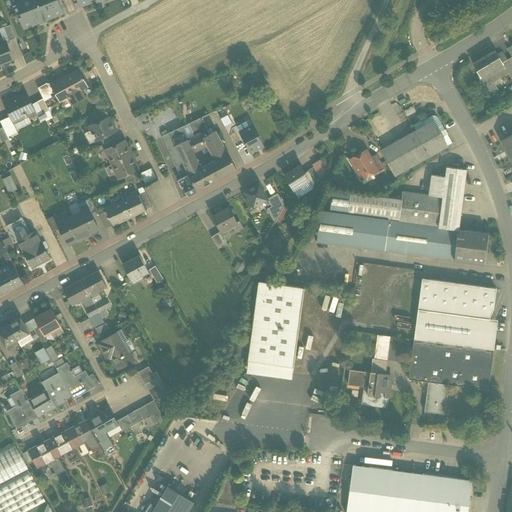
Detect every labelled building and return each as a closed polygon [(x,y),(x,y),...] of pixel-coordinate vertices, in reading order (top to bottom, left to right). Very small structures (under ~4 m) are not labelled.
[(57,0),(11,0),(18,20),(20,20),(23,29),(39,23),(40,24),(47,21),(47,20),(63,14),(57,0)] [(334,0),(304,0),(316,27),(341,16),(334,0)] [(361,0),(336,0),(344,15),(364,6),(361,0)] [(15,38),(10,25),(4,27),(9,40),(15,38)] [(6,41),(0,43),(0,65),(13,60),(6,41)] [(494,51),(473,64),(484,85),(491,82),(486,74),(502,64),(494,51)] [(511,75),(511,73),(505,62),(502,64),(506,72),(511,81),(511,75)] [(491,82),(506,72),(502,64),(486,74),(491,82)] [(79,70),(60,80),(59,78),(50,83),(56,95),(59,94),(62,100),(67,97),(68,99),(71,97),(73,102),(84,96),(80,90),(87,87),(79,70)] [(496,90),(491,82),(484,85),(490,94),(496,90)] [(47,83),(38,88),(44,102),(52,98),(50,94),(52,93),(47,83)] [(27,93),(14,100),(13,99),(3,103),(13,122),(35,112),(27,93)] [(133,117),(139,131),(152,125),(146,111),(133,117)] [(221,117),(223,124),(229,122),(227,115),(221,117)] [(434,116),(431,116),(423,121),(425,125),(416,131),(430,155),(438,151),(448,145),(452,143),(447,135),(443,137),(440,132),(444,130),(438,118),(436,116),(434,116)] [(108,118),(94,125),(95,129),(85,134),(90,143),(95,141),(95,142),(101,139),(113,133),(115,132),(108,118)] [(201,118),(188,124),(194,137),(200,134),(207,131),(201,118)] [(252,126),(238,133),(249,153),(262,146),(252,126)] [(187,140),(181,127),(162,136),(181,177),(180,178),(183,185),(182,186),(187,195),(218,179),(209,164),(201,168),(194,153),(200,150),(193,137),(187,140)] [(8,139),(3,128),(0,129),(0,137),(2,142),(8,139)] [(219,132),(217,133),(215,131),(209,134),(207,131),(200,134),(207,147),(215,161),(209,164),(218,179),(236,169),(221,140),(223,139),(219,132)] [(416,131),(381,151),(395,176),(430,156),(430,155),(416,131)] [(113,133),(101,139),(103,144),(107,142),(116,138),(113,133)] [(207,147),(200,134),(194,137),(200,150),(207,147)] [(511,134),(502,140),(511,160),(511,134)] [(116,138),(107,142),(110,148),(122,142),(120,137),(116,138)] [(110,148),(107,149),(109,155),(108,156),(112,164),(131,156),(124,141),(122,142),(110,148)] [(448,145),(438,151),(441,156),(451,150),(448,145)] [(370,157),(366,151),(350,159),(360,175),(357,177),(360,181),(363,182),(372,177),(371,174),(377,171),(370,157)] [(384,169),(376,154),(370,157),(377,171),(378,173),(384,169)] [(131,156),(112,164),(116,173),(118,172),(120,178),(123,177),(137,170),(138,170),(131,156)] [(320,178),(323,176),(325,171),(319,161),(312,165),(313,167),(320,178)] [(300,166),(296,169),(295,168),(292,170),(292,171),(284,176),(293,190),(301,185),(307,181),(307,182),(308,181),(304,174),(305,173),(304,172),(300,166)] [(320,178),(313,167),(307,171),(314,182),(320,178)] [(466,170),(446,167),(445,177),(431,175),(428,195),(442,197),(438,227),(458,230),(466,170)] [(150,168),(140,172),(144,182),(155,178),(150,168)] [(137,170),(123,177),(126,182),(140,176),(137,170)] [(304,174),(308,181),(310,184),(314,182),(307,171),(304,172),(305,173),(304,174)] [(8,192),(16,188),(9,174),(1,178),(8,192)] [(313,189),(310,184),(308,181),(307,182),(307,181),(301,185),(293,190),(298,198),(313,189)] [(259,184),(244,192),(246,196),(244,197),(250,209),(255,207),(268,199),(259,184)] [(398,220),(348,213),(350,193),(332,191),(330,212),(321,210),(316,242),(384,251),(388,221),(398,222),(398,220)] [(428,195),(402,192),(401,200),(398,220),(398,222),(438,227),(442,197),(428,195)] [(401,200),(350,193),(348,213),(398,220),(401,200)] [(284,206),(277,194),(270,198),(274,205),(279,215),(284,206)] [(138,196),(132,198),(131,197),(121,202),(128,216),(133,214),(134,215),(145,210),(138,196)] [(90,198),(85,201),(90,212),(96,209),(90,198)] [(255,207),(259,213),(274,205),(270,198),(268,199),(255,207)] [(90,212),(85,201),(78,204),(83,213),(73,218),(83,238),(99,231),(90,212)] [(121,202),(111,206),(112,208),(106,211),(112,225),(113,226),(124,220),(123,219),(128,216),(121,202)] [(229,208),(213,217),(220,231),(221,231),(237,222),(229,208)] [(106,211),(98,215),(105,229),(112,225),(106,211)] [(65,222),(60,213),(53,216),(59,228),(68,246),(83,238),(73,218),(65,222)] [(59,228),(53,216),(47,219),(53,231),(59,228)] [(22,218),(6,226),(15,243),(18,241),(30,234),(22,218)] [(237,222),(221,231),(220,231),(217,233),(224,245),(226,243),(224,239),(243,228),(239,221),(237,222)] [(398,222),(388,221),(384,251),(454,260),(458,230),(438,227),(398,222)] [(458,230),(454,260),(454,261),(484,265),(488,234),(458,230)] [(41,243),(35,232),(30,234),(18,241),(24,252),(23,252),(31,268),(50,258),(42,243),(41,243)] [(224,245),(217,233),(210,237),(218,249),(224,245)] [(11,271),(1,275),(0,273),(0,295),(23,284),(7,251),(3,254),(11,271)] [(139,257),(124,265),(131,279),(147,271),(139,257)] [(163,279),(155,266),(149,270),(157,282),(163,279)] [(98,271),(80,280),(89,296),(94,305),(102,301),(97,291),(106,286),(98,271)] [(496,289),(422,279),(414,339),(494,350),(495,340),(480,338),(483,319),(489,319),(493,309),(496,289)] [(80,280),(63,289),(72,305),(89,296),(80,280)] [(304,288),(259,282),(248,361),(293,368),(304,288)] [(102,301),(94,305),(98,312),(110,305),(106,298),(102,301)] [(94,305),(86,309),(89,316),(98,312),(94,305)] [(51,309),(34,318),(38,326),(44,336),(45,336),(61,327),(51,309)] [(98,312),(89,316),(95,327),(104,322),(98,312)] [(20,318),(8,325),(17,341),(21,347),(21,346),(29,341),(26,336),(29,334),(24,324),(20,318)] [(34,318),(24,324),(29,334),(33,340),(38,337),(33,329),(38,326),(34,318)] [(106,324),(95,329),(98,334),(108,329),(106,324)] [(8,325),(0,329),(0,337),(5,347),(17,341),(8,325)] [(38,326),(33,329),(38,337),(41,342),(47,339),(45,336),(44,336),(38,326)] [(118,332),(101,341),(101,342),(97,344),(102,352),(105,350),(117,370),(134,360),(118,332)] [(494,350),(414,339),(408,379),(428,382),(449,385),(488,390),(494,350)] [(43,350),(35,355),(40,364),(48,359),(43,350)] [(85,372),(73,378),(71,375),(74,374),(72,370),(70,371),(66,363),(56,369),(59,373),(72,396),(73,399),(94,387),(85,372)] [(24,375),(18,365),(12,368),(18,378),(24,375)] [(148,367),(138,373),(145,385),(155,379),(148,367)] [(370,373),(349,371),(347,384),(364,387),(363,395),(368,396),(370,373)] [(59,373),(42,383),(56,408),(67,401),(66,400),(72,396),(59,373)] [(391,376),(370,373),(368,396),(366,405),(384,407),(386,389),(384,388),(385,385),(389,386),(391,376)] [(155,379),(145,385),(148,390),(158,384),(155,379)] [(449,385),(428,382),(424,412),(445,415),(449,385)] [(158,384),(148,390),(150,395),(161,389),(158,384)] [(161,389),(150,395),(153,400),(164,394),(161,389)] [(38,416),(22,390),(10,396),(11,397),(13,396),(18,406),(8,412),(17,428),(30,420),(29,419),(36,415),(36,417),(38,416)] [(148,403),(154,414),(159,411),(153,400),(148,403)] [(143,406),(149,417),(154,414),(148,403),(143,406)] [(138,409),(144,420),(149,417),(143,406),(138,409)] [(144,420),(138,409),(133,412),(138,423),(144,420)] [(106,410),(86,420),(101,447),(103,450),(113,444),(108,436),(109,435),(108,434),(107,434),(105,430),(115,425),(106,410)] [(138,423),(133,412),(127,415),(133,426),(138,423)] [(133,426),(127,415),(121,419),(127,429),(133,426)] [(127,429),(121,419),(116,422),(122,432),(127,429)] [(86,420),(67,430),(76,447),(84,442),(89,453),(101,447),(86,420)] [(67,430),(49,440),(57,456),(65,452),(71,463),(81,458),(76,447),(67,430)] [(49,440),(29,450),(38,467),(49,462),(54,471),(52,472),(53,475),(64,470),(57,456),(49,440)] [(15,446),(0,453),(0,484),(28,470),(15,446)] [(467,511),(472,480),(353,465),(346,511),(467,511)] [(0,511),(25,511),(45,501),(28,470),(0,484),(0,511)] [(107,483),(100,486),(103,493),(110,490),(107,483)] [(187,511),(194,502),(167,486),(151,511),(187,511)]
